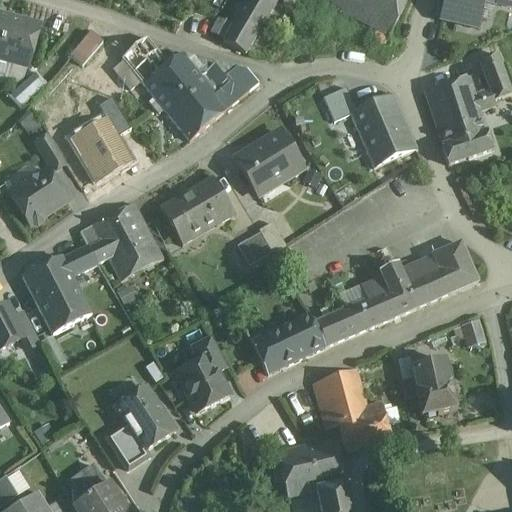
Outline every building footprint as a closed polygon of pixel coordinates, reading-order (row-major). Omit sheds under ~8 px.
[(250,0),(234,28),(255,41),(280,0),(250,0)] [(407,0),(308,0),(368,30),(364,38),(384,48),(407,0)] [(445,0),(440,21),(477,29),(483,3),(484,0),(445,0)] [(511,0),(484,0),(483,3),(510,9),(511,0)] [(40,28),(0,15),(0,63),(27,71),(40,28)] [(217,18),(209,34),(222,40),(230,24),(217,18)] [(255,41),(234,28),(223,45),(245,58),(255,41)] [(87,59),(102,42),(90,32),(75,49),(87,59)] [(146,41),(122,62),(144,89),(169,69),(146,41)] [(490,95),(476,100),(480,115),(497,109),(494,104),(511,97),(511,95),(498,57),(479,64),(490,95)] [(169,69),(144,89),(151,98),(159,108),(197,77),(185,62),(181,58),(169,69)] [(246,73),(192,60),(185,62),(197,77),(215,99),(246,73)] [(246,73),(215,99),(227,113),(257,88),(246,73)] [(9,101),(19,113),(46,88),(35,77),(9,101)] [(197,77),(159,108),(151,98),(146,102),(159,117),(163,113),(189,144),(227,113),(215,99),(197,77)] [(469,81),(425,95),(442,149),(447,167),(492,153),(480,115),(476,100),(469,81)] [(346,92),(324,102),(334,126),(352,118),(351,117),(356,115),(346,92)] [(356,115),(351,117),(352,118),(358,133),(363,145),(374,170),(415,152),(392,99),(356,115)] [(358,133),(347,137),(353,150),(363,145),(358,133)] [(281,136),(236,163),(258,199),(303,172),(281,136)] [(66,168),(47,139),(35,147),(53,176),(66,168)] [(47,174),(10,199),(30,229),(31,229),(37,230),(42,226),(44,220),(67,204),(47,174)] [(214,180),(160,211),(182,250),(236,218),(214,180)] [(132,209),(81,237),(88,251),(97,268),(108,262),(149,240),(132,209)] [(272,226),(258,234),(260,237),(272,257),(286,248),(272,226)] [(260,237),(238,250),(250,270),(272,257),(260,237)] [(149,240),(108,262),(120,284),(161,262),(149,240)] [(431,259),(399,273),(416,312),(477,286),(460,246),(431,259)] [(88,251),(78,257),(77,256),(62,263),(71,281),(87,274),(86,273),(97,268),(88,251)] [(61,261),(22,281),(36,309),(75,289),(71,281),(62,263),(61,261)] [(344,314),(315,327),(326,351),(416,312),(399,273),(396,268),(379,275),(381,281),(361,289),(367,303),(344,313),(344,314)] [(75,289),(36,309),(52,340),(91,320),(75,289)] [(7,310),(0,313),(0,354),(24,342),(7,310)] [(325,352),(308,318),(278,333),(295,366),(325,352)] [(457,328),(463,350),(486,343),(479,321),(457,328)] [(278,333),(250,346),(268,379),(295,366),(278,333)] [(211,340),(189,351),(197,367),(208,361),(217,378),(227,372),(211,340)] [(197,367),(177,377),(197,417),(228,401),(217,378),(208,361),(197,367)] [(445,364),(411,372),(415,393),(421,421),(423,420),(426,425),(437,423),(437,417),(456,413),(450,385),(445,364)] [(356,374),(313,388),(327,432),(340,428),(346,454),(390,444),(381,405),(366,408),(356,374)] [(174,436),(169,429),(146,393),(115,413),(143,456),(174,436)] [(335,443),(290,452),(301,499),(316,495),(316,492),(345,486),(335,443)] [(100,494),(88,475),(70,488),(73,511),(117,511),(120,510),(107,489),(100,494)] [(5,482),(0,485),(0,511),(1,511),(18,503),(5,482)] [(350,511),(345,486),(316,492),(316,495),(320,511),(350,511)] [(45,511),(37,498),(13,511),(45,511)]
